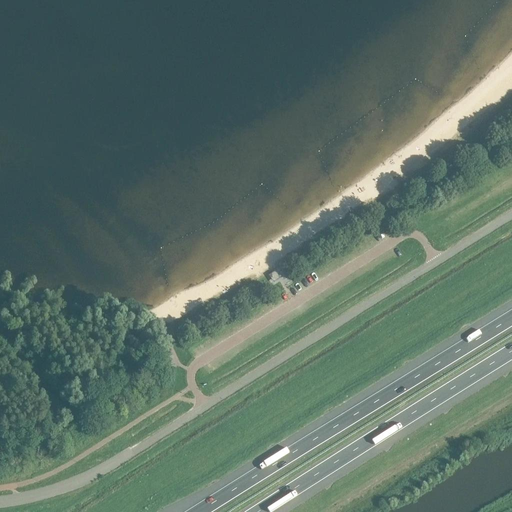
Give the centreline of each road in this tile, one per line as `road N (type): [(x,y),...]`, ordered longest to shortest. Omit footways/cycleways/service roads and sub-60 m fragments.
road 1 (unclassified): [(511,213),(118,463)]
road 2 (motorway): [(511,315),(195,511)]
road 3 (motorway): [(262,511),(511,354)]
road 4 (unclassified): [(0,503),(46,495),(118,463)]
